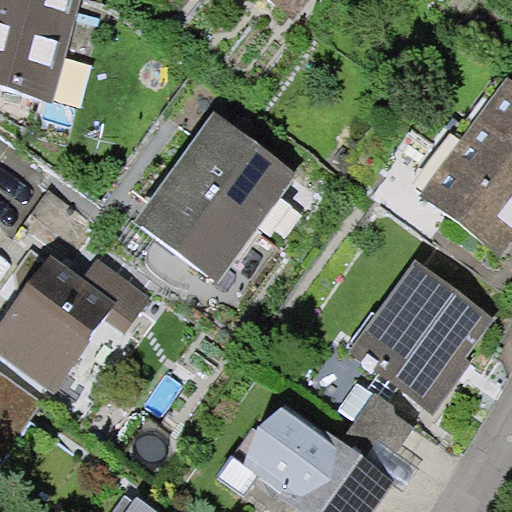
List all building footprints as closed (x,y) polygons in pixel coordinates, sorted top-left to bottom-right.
[(96,0),(0,0),(0,100),(63,119),(96,0)] [(270,0),(294,17),(305,0),(270,0)] [(511,76),(505,71),(458,134),(511,174),(511,76)] [(297,171),(215,112),(135,222),(217,281),(297,171)] [(511,174),(458,134),(410,199),(498,265),(511,245),(511,174)] [(94,226),(49,192),(16,234),(48,259),(52,254),(65,264),(94,226)] [(65,264),(52,254),(48,259),(0,321),(0,353),(56,391),(104,320),(124,333),(151,296),(98,261),(85,280),(65,264)] [(415,262),(349,348),(431,407),(493,316),(415,262)] [(413,425),(378,398),(341,445),(291,412),(243,476),(292,511),(386,511),(403,489),(378,471),(413,425)] [(76,511),(158,511),(108,473),(76,511)]
